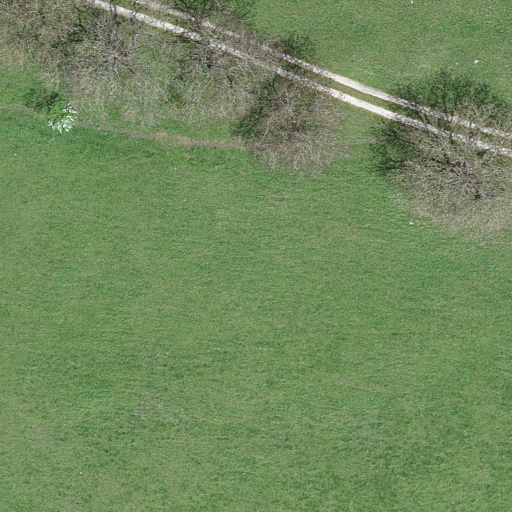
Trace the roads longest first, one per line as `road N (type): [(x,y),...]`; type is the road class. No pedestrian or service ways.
road 1 (track): [(0,116),(195,152),(345,154),(463,133)]
road 2 (track): [(109,0),(463,133)]
